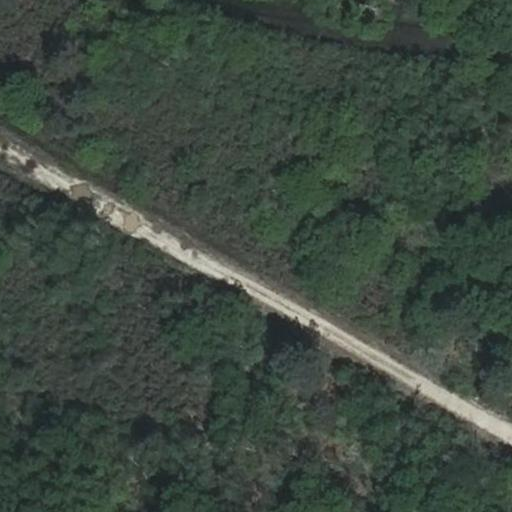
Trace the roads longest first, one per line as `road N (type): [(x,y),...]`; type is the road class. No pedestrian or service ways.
road 1 (track): [(0,131),(511,417)]
road 2 (track): [(511,45),(351,37),(165,0)]
